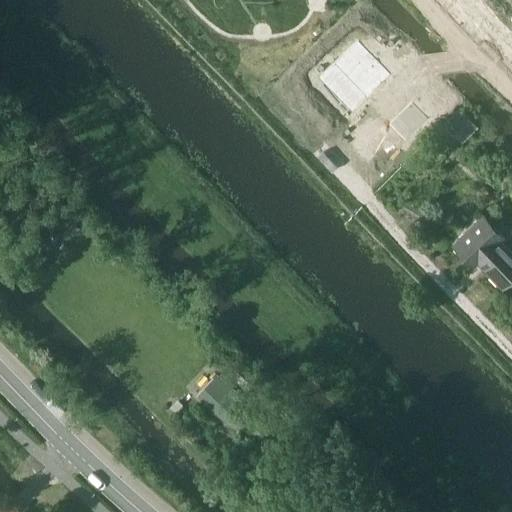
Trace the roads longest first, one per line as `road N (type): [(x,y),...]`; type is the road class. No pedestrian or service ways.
road 1 (track): [(383,224),(167,0)]
road 2 (secondary): [(143,511),(0,375)]
road 3 (residential): [(511,90),(427,0)]
